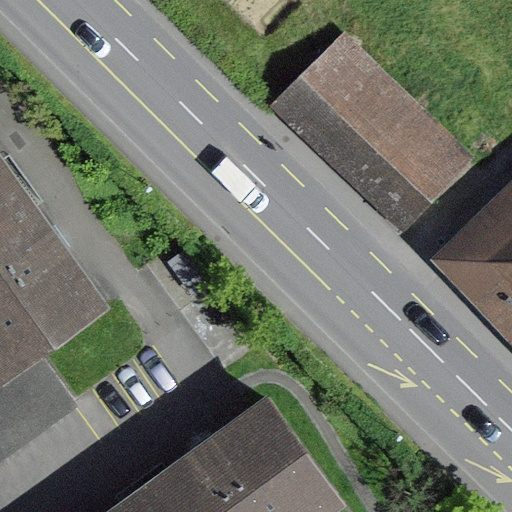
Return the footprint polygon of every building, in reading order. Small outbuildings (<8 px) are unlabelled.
[(344,40),(276,107),(400,233),(468,165),(344,40)] [(0,189),(17,176),(0,152),(0,189)] [(0,189),(0,368),(1,370),(7,378),(36,358),(110,304),(17,176),(0,189)] [(511,190),(440,260),(511,333),(511,190)] [(1,370),(0,370),(0,468),(76,415),(36,358),(7,378),(1,370)] [(271,400),(150,488),(167,511),(337,511),(348,504),(271,400)] [(167,511),(150,488),(117,511),(167,511)]
